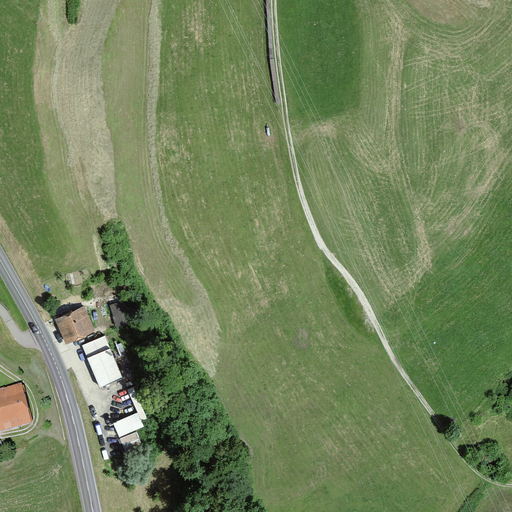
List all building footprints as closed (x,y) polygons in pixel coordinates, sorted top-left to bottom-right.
[(118,313),(131,308),(123,288),(110,293),(118,313)] [(93,329),(83,305),(55,318),(65,342),(93,329)] [(123,376),(104,335),(80,346),(99,387),(123,376)] [(0,429),(30,422),(20,383),(0,388),(0,429)] [(144,426),(138,410),(111,420),(118,436),(144,426)]
